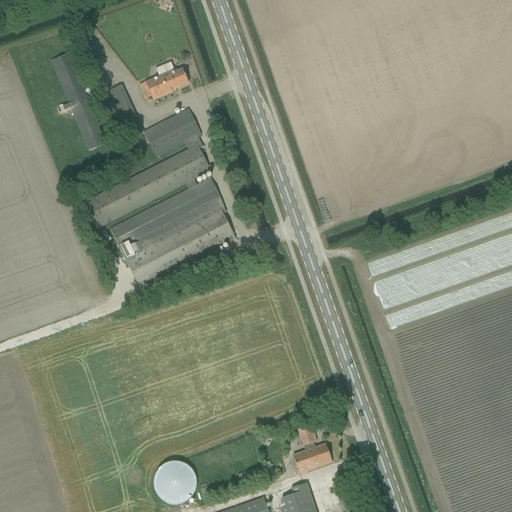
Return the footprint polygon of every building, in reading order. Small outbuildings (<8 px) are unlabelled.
[(99,123),(90,102),(86,92),(70,54),(50,63),(68,106),(63,108),(58,110),(59,114),(64,112),(70,110),(79,132),(88,152),(107,144),(99,123)] [(176,71),(167,75),(139,86),(144,98),(149,96),(151,101),(176,91),(176,90),(188,85),(182,70),(177,72),(176,71)] [(122,87),(118,89),(116,85),(107,90),(108,93),(101,96),(122,144),(144,134),(156,159),(185,144),(189,151),(83,204),(96,230),(186,184),(189,190),(110,231),(121,252),(139,289),(235,240),(223,216),(228,214),(210,180),(197,187),(193,180),(210,172),(199,150),(203,148),(198,139),(200,138),(200,137),(201,136),(188,111),(144,133),(122,87)] [(316,442),(310,426),(296,431),(302,447),(306,446),(308,452),(293,457),(299,475),(332,463),(325,445),(315,449),(313,443),(316,442)] [(164,497),(170,500),(176,501),(182,501),(188,498),(192,494),(195,488),(195,482),(194,476),(190,470),(185,467),(179,465),(173,465),(168,467),(164,470),(160,475),(159,480),(159,486),(161,492),(164,497)] [(241,486),(261,479),(257,469),(238,476),(241,486)] [(314,511),(306,485),(291,489),(293,496),(281,499),(280,508),(280,511),(314,511)] [(210,499),(207,488),(200,490),(203,501),(210,499)] [(267,511),(263,498),(222,511),(267,511)]
